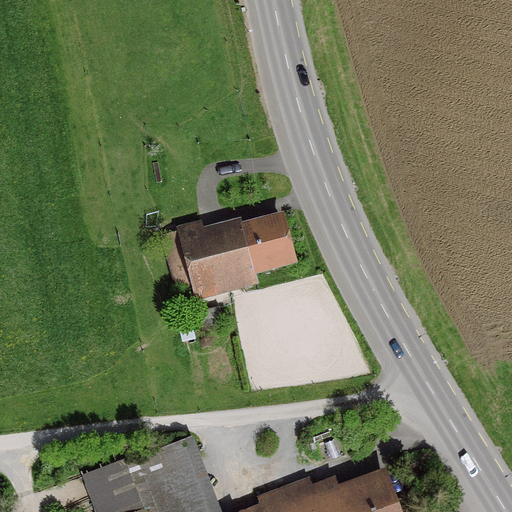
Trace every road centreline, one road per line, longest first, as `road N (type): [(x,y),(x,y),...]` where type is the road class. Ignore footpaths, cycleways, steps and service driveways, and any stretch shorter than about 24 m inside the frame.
road 1 (tertiary): [(504,511),(328,212),(274,0)]
road 2 (unknown): [(292,409),(288,476),(274,478),(230,472),(210,419)]
